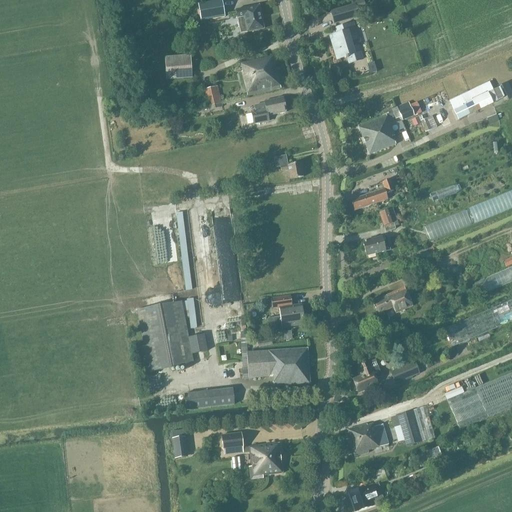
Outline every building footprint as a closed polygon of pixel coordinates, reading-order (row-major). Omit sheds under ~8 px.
[(352,6),(332,12),(335,23),(357,17),(355,9),(366,6),(364,0),(359,0),(352,3),(352,6)] [(218,9),(217,2),(200,5),(203,23),(226,19),(224,8),(218,9)] [(236,11),(237,18),(244,17),(247,32),(264,29),(259,6),(236,11)] [(330,36),(336,60),(347,57),(349,63),(362,59),(358,46),(351,48),(349,42),(357,39),(352,24),(342,27),(341,26),(334,28),(336,35),(330,36)] [(244,72),(242,72),(248,96),(280,88),(273,56),(242,64),(244,72)] [(194,80),(192,59),(167,61),(168,82),(194,80)] [(222,107),(217,86),(203,90),(208,110),(222,107)] [(472,102),(454,111),(458,120),(493,104),(488,93),(471,100),(472,102)] [(434,107),(439,105),(436,96),(430,98),(434,107)] [(264,101),(265,103),(255,105),(256,111),(251,112),(253,124),(269,121),(267,116),(286,112),(283,98),(264,101)] [(408,102),(392,109),(396,119),(401,117),(402,120),(414,116),(408,102)] [(358,127),(369,155),(396,144),(393,136),(394,136),(386,115),(358,127)] [(426,118),(421,121),(426,132),(431,129),(426,118)] [(274,157),(276,168),(280,167),(281,171),(288,170),(290,179),(303,177),(301,163),(288,165),(286,155),(274,157)] [(384,189),(351,201),(355,211),(387,199),(385,193),(394,190),(390,179),(382,182),(384,189)] [(460,193),(458,184),(434,190),(436,198),(460,193)] [(426,239),(511,209),(511,191),(421,223),(426,239)] [(238,305),(230,210),(209,212),(210,220),(197,221),(202,280),(211,279),(212,286),(219,286),(221,307),(238,305)] [(379,214),(386,233),(395,229),(393,224),(388,210),(379,214)] [(175,211),(184,290),(191,289),(183,211),(175,211)] [(153,226),(155,262),(171,261),(170,249),(163,249),(162,242),(169,242),(168,226),(153,226)] [(381,237),(363,242),(366,257),(385,252),(390,251),(386,238),(381,239),(381,237)] [(505,239),(458,257),(464,272),(510,254),(505,239)] [(452,262),(444,255),(439,261),(448,268),(452,262)] [(511,257),(503,261),(506,267),(511,264),(511,257)] [(511,265),(472,283),(477,296),(511,280),(511,265)] [(372,302),(378,315),(393,308),(396,314),(412,307),(404,288),(372,302)] [(284,327),(307,324),(305,304),(293,306),(292,296),(273,298),(275,309),(281,308),(282,316),(276,317),(279,333),(285,332),(284,327)] [(511,301),(445,330),(453,347),(511,322),(511,301)] [(181,302),(137,310),(149,373),(194,364),(192,354),(189,338),(185,319),(181,302)] [(204,335),(189,338),(192,354),(207,351),(204,335)] [(248,352),(250,378),(273,376),(274,386),(310,384),(308,348),(248,352)] [(353,379),(358,392),(377,385),(374,379),(381,377),(375,360),(358,366),(362,376),(353,379)] [(390,373),(395,384),(419,374),(415,363),(390,373)] [(457,425),(511,408),(511,376),(448,396),(457,425)] [(184,394),(186,410),(235,405),(233,389),(184,394)] [(449,391),(450,398),(458,396),(457,390),(449,391)] [(397,416),(406,447),(422,442),(413,411),(397,416)] [(366,425),(347,430),(354,457),(369,453),(368,451),(388,445),(382,425),(374,427),(373,424),(367,426),(366,425)] [(184,430),(171,432),(175,459),(188,458),(184,430)] [(263,479),(263,476),(283,474),(279,444),(243,448),(241,433),(222,436),(224,452),(236,450),(237,454),(250,452),(252,467),(249,468),(251,480),(263,479)] [(438,448),(415,456),(420,468),(442,459),(438,448)] [(372,473),(375,484),(387,481),(384,469),(372,473)] [(350,493),(356,511),(373,506),(372,505),(385,501),(381,491),(375,493),(373,485),(350,493)]
